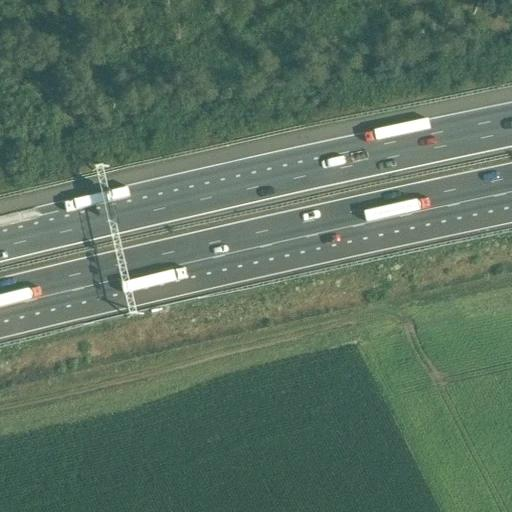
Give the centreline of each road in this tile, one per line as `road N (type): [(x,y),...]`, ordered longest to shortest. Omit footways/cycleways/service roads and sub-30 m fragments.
road 1 (motorway): [(511,127),(0,243)]
road 2 (motorway): [(0,303),(511,187)]
